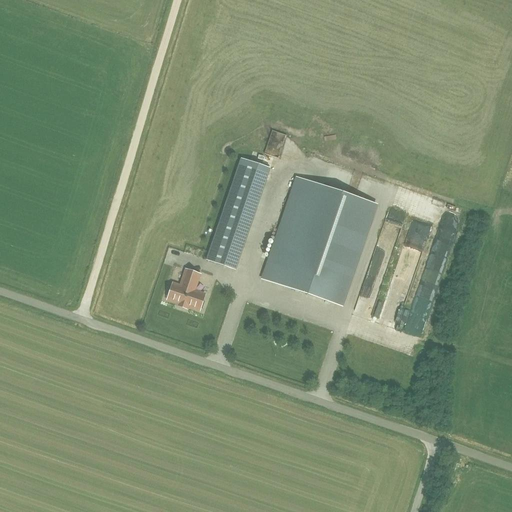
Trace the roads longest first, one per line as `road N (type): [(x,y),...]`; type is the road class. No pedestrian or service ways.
road 1 (unclassified): [(436,440),(0,291)]
road 2 (track): [(176,0),(81,318)]
road 3 (unknown): [(205,361),(222,311),(269,293),(323,319),(336,339),(324,402)]
